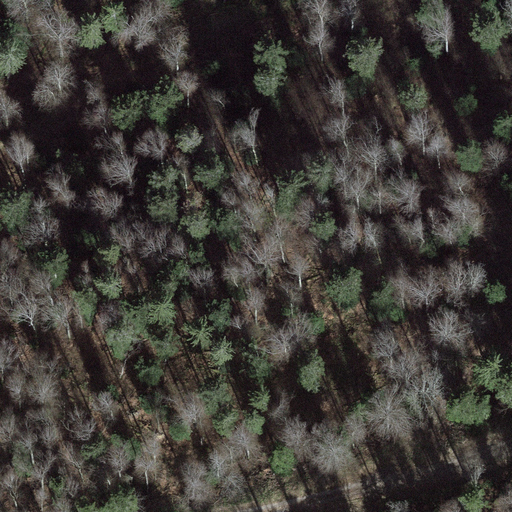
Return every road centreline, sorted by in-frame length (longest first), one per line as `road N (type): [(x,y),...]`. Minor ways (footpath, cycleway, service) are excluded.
road 1 (track): [(251,511),(511,439)]
road 2 (track): [(346,511),(511,340)]
